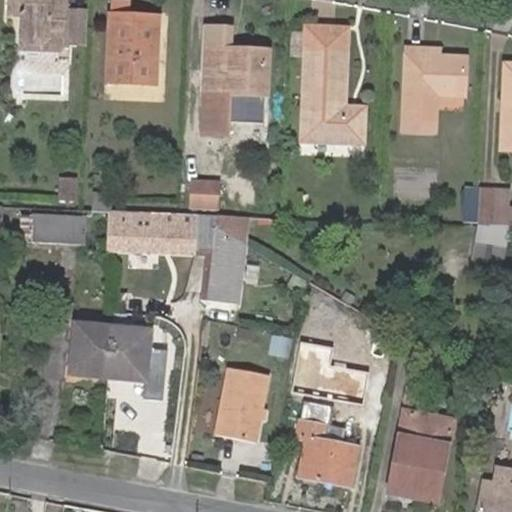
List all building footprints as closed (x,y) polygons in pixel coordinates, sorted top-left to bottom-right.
[(14,38),(18,44),(38,46),(45,51),(58,52),(65,42),(65,0),(3,0),(3,19),(15,19),(14,38)] [(125,23),(125,15),(125,3),(106,2),(103,81),(150,83),(152,25),(125,23)] [(68,31),(83,32),(84,12),(69,11),(68,31)] [(153,16),(125,15),(125,23),(152,25),(153,16)] [(342,117),(343,109),(347,30),(305,28),(304,32),(304,36),(304,58),(301,140),(361,143),(362,118),(342,117)] [(224,51),(224,45),(224,30),(202,29),(201,91),(199,133),(225,134),(227,92),(260,94),(261,53),(235,51),(224,51)] [(83,43),(83,32),(68,31),(68,43),(83,43)] [(304,32),(288,31),(287,58),(304,58),(304,36),(304,32)] [(421,55),(421,48),(405,47),(400,129),(434,131),(434,108),(429,106),(431,95),(460,96),(463,58),(436,56),(421,55)] [(511,65),(505,65),(501,149),(511,149),(511,65)] [(362,109),(343,109),(342,117),(362,118),(362,109)] [(73,181),(57,180),(55,201),(71,202),(73,181)] [(188,180),(187,207),(217,208),(218,181),(188,180)] [(476,224),(478,191),(464,190),(462,224),(476,224)] [(493,192),(478,191),(476,224),(490,225),(511,225),(511,208),(505,209),(505,192),(493,192)] [(90,195),(89,214),(104,214),(108,214),(109,196),(90,195)] [(108,214),(104,214),(102,248),(201,254),(210,255),(213,229),(193,217),(108,214)] [(33,219),(19,218),(18,244),(30,245),(33,219)] [(243,219),(214,218),(213,229),(239,244),(243,219)] [(83,222),(33,219),(30,245),(82,249),(83,222)] [(239,244),(213,229),(210,255),(207,277),(234,280),(239,244)] [(500,245),(471,239),(466,267),(494,273),(500,245)] [(210,255),(201,254),(196,298),(204,299),(207,277),(210,255)] [(234,280),(207,277),(204,299),(232,302),(234,280)] [(388,331),(374,323),(368,348),(384,351),(388,331)] [(206,325),(201,324),(197,364),(201,364),(206,325)] [(105,378),(110,329),(72,325),(67,374),(105,378)] [(149,332),(110,329),(105,378),(145,382),(149,332)] [(384,351),(395,353),(398,337),(388,331),(384,351)] [(286,345),(276,342),(273,354),(283,356),(286,345)] [(149,346),(144,394),(163,396),(168,347),(149,346)] [(384,351),(368,348),(364,364),(380,367),(384,351)] [(257,420),(259,410),(266,375),(226,368),(214,436),(253,442),(257,420)] [(415,391),(406,390),(403,407),(411,409),(415,391)] [(298,478),(348,488),(356,450),(338,446),(320,443),(324,427),(326,427),(330,406),(304,400),(296,439),(305,441),(298,478)] [(402,412),(387,496),(411,501),(411,497),(436,503),(452,422),(402,412)] [(326,427),(324,427),(320,443),(338,446),(341,430),(326,427)] [(495,486),(498,469),(499,462),(489,460),(483,483),(495,486)] [(511,511),(511,472),(498,469),(495,486),(483,483),(476,511),(511,511)]
